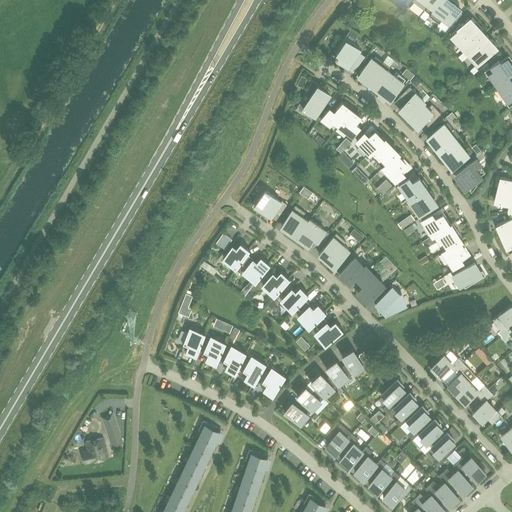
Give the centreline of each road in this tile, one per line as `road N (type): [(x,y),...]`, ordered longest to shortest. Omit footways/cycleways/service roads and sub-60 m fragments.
road 1 (primary): [(175,136),(0,431)]
road 2 (residential): [(260,423),(142,366),(127,508)]
road 3 (residential): [(466,208),(413,137),(297,46)]
road 4 (residential): [(511,468),(370,321)]
road 5 (residential): [(370,321),(338,282),(223,198)]
road 6 (primary): [(175,136),(257,0)]
road 7 (primary): [(241,0),(175,136)]
road 8 (residential): [(260,423),(292,382),(370,321)]
road 9 (residential): [(367,511),(260,423)]
